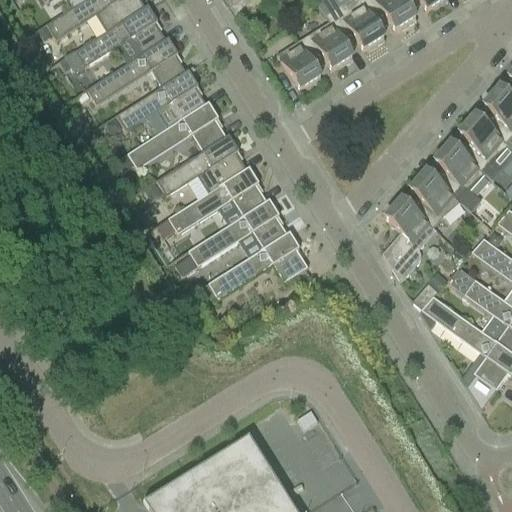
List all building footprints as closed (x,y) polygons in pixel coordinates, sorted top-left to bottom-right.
[(95,20),(106,37),(119,28),(120,29),(146,12),(143,13),(134,0),(92,0),(84,5),(45,30),(54,45),(95,20)] [(247,0),(224,0),(221,3),(221,2),(220,2),(226,13),(247,0)] [(247,0),(226,13),(233,24),(234,23),(233,22),(254,10),(247,0)] [(329,0),(315,0),(312,2),(323,20),(328,27),(342,50),(353,43),(361,56),(368,52),(381,47),(382,49),(383,48),(380,44),(382,43),(374,30),(355,0),(337,12),(329,0)] [(329,0),(337,12),(355,0),(354,0),(329,0)] [(370,0),(355,0),(374,30),(385,23),(393,36),(399,32),(413,27),(413,29),(415,28),(412,24),(414,23),(406,11),(398,0),(371,0),(370,0)] [(398,0),(406,11),(417,4),(425,16),(431,12),(444,7),(445,9),(446,8),(444,4),(445,4),(442,0),(398,0)] [(74,57),(57,67),(63,77),(69,73),(73,79),(83,72),(113,54),(129,44),(140,60),(140,61),(166,45),(166,44),(163,46),(153,29),(156,27),(146,12),(120,29),(119,28),(106,37),(74,57)] [(328,27),(296,47),(310,70),(322,63),(330,76),(336,72),(349,67),(350,69),(351,68),(349,64),(350,63),(342,50),(328,27)] [(45,32),(37,37),(42,46),(50,41),(45,32)] [(140,60),(129,44),(113,54),(124,70),(140,60)] [(150,76),(160,93),(187,77),(186,76),(184,78),(173,61),(176,60),(166,45),(140,61),(140,60),(124,70),(90,92),(85,95),(95,110),(150,76)] [(310,70),(296,47),(274,61),(275,62),(276,61),(298,96),(304,92),(317,87),(318,88),(319,88),(317,84),(318,83),(310,70)] [(155,118),(165,135),(180,125),(180,126),(207,109),(204,110),(193,94),(196,92),(187,77),(160,93),(114,121),(124,137),(140,127),(155,118)] [(482,112),(493,121),(484,131),(511,155),(511,105),(509,103),(497,93),(482,112)] [(81,97),(75,101),(79,107),(87,102),(85,98),(84,97),(83,96),(81,97)] [(190,141),(201,158),(227,142),(227,141),(224,143),(214,126),(216,124),(207,109),(180,126),(180,125),(165,135),(150,144),(125,159),(135,175),(190,141)] [(165,135),(155,118),(140,127),(150,144),(165,135)] [(511,161),(511,155),(484,131),(473,121),(457,140),(468,149),(460,159),(484,180),(490,186),(511,161)] [(114,124),(104,130),(110,140),(120,134),(114,124)] [(195,183),(206,199),(244,175),(234,158),(237,157),(227,142),(201,158),(155,186),(164,202),(195,183)] [(448,150),(432,168),(444,178),(435,188),(456,205),(459,209),(470,218),(479,207),(469,198),(467,197),(482,180),(483,181),(484,180),(480,177),(460,159),(448,150)] [(125,161),(116,167),(122,177),(132,171),(125,161)] [(230,206),(241,222),(241,223),(268,206),(267,206),(265,208),(254,191),(257,189),(247,174),(244,175),(206,199),(166,224),(174,237),(176,240),(230,206)] [(419,206),(410,216),(431,233),(444,219),(457,208),(458,209),(459,209),(456,205),(435,188),(424,178),(408,196),(419,206)] [(154,189),(142,196),(150,207),(161,200),(154,189)] [(189,261),(173,270),(180,282),(196,272),(202,268),(251,238),(261,255),(288,239),(288,238),(285,240),(274,223),(277,222),(268,206),(241,223),(241,222),(186,257),(189,261)] [(431,233),(410,216),(399,206),(383,224),(400,239),(391,250),(390,248),(380,259),(399,289),(415,270),(416,269),(417,267),(418,266),(419,264),(419,262),(419,261),(419,259),(418,258),(418,257),(417,256),(423,249),(421,248),(432,236),(434,238),(435,237),(431,233)] [(495,230),(511,242),(511,219),(507,216),(495,230)] [(166,224),(155,231),(163,244),(174,237),(166,224)] [(491,238),(485,247),(494,254),(501,245),(491,238)] [(261,255),(193,297),(200,308),(213,300),(216,305),(271,271),(282,288),(306,273),(295,256),(297,254),(288,239),(261,255)] [(511,289),(511,293),(502,307),(511,313),(511,266),(494,254),(485,247),(482,245),(469,259),(511,289)] [(492,322),(480,338),(494,348),(494,349),(511,361),(511,313),(502,307),(460,276),(449,291),(492,322)] [(435,278),(426,288),(435,295),(436,296),(436,297),(445,287),(444,286),(444,285),(435,278)] [(410,307),(420,315),(431,303),(436,297),(426,289),(411,306),(410,307)] [(431,303),(420,315),(417,319),(428,336),(434,327),(484,363),(463,391),(479,417),(506,379),(509,381),(511,377),(511,361),(494,349),(494,348),(480,338),(431,303)] [(288,511),(246,444),(141,510),(142,511),(288,511)]
